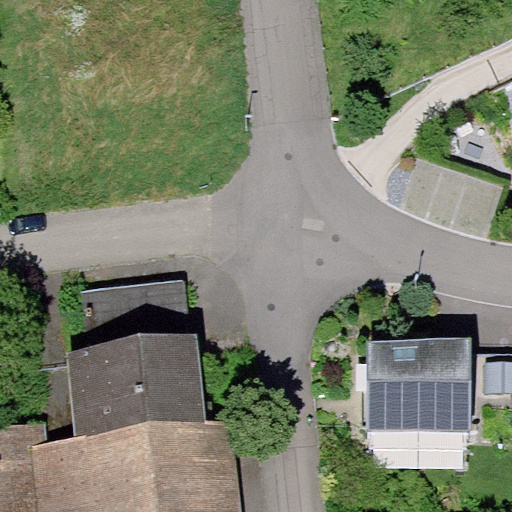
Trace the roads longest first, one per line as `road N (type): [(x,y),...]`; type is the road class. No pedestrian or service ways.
road 1 (residential): [(297,223),(0,247)]
road 2 (residential): [(293,511),(284,433),(297,223)]
road 3 (residential): [(275,0),(297,223)]
road 4 (residential): [(297,223),(511,275)]
